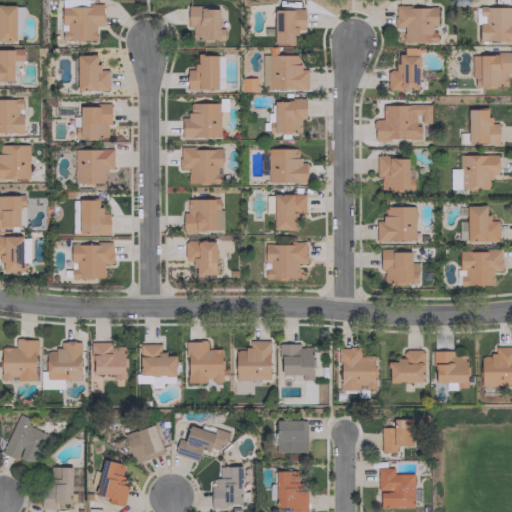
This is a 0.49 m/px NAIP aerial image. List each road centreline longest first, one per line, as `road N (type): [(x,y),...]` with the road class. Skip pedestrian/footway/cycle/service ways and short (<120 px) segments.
road 1 (residential): [(511,312),(0,299)]
road 2 (residential): [(344,309),(343,84),(354,43)]
road 3 (residential): [(147,307),(144,42)]
